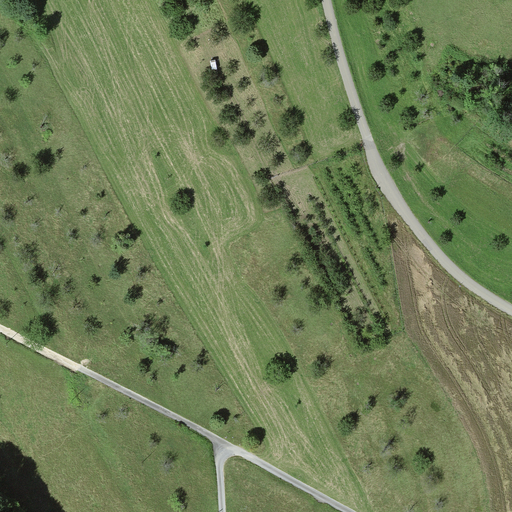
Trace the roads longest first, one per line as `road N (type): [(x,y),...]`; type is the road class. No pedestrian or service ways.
road 1 (track): [(347,511),(0,326)]
road 2 (tertiary): [(327,0),(356,107),(396,200),(442,262),(511,308)]
